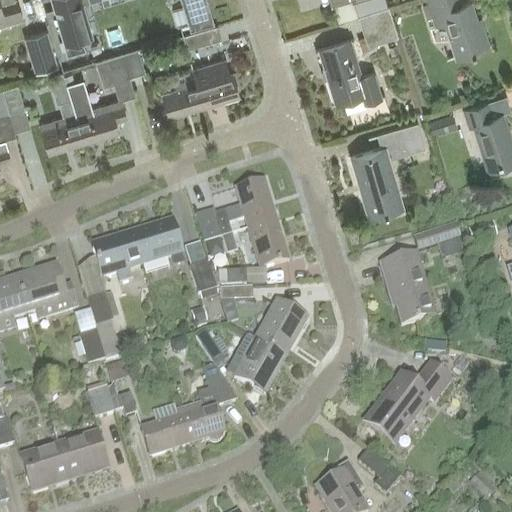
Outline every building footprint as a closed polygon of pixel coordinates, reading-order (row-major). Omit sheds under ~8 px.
[(13,0),(0,3),(0,28),(23,21),(17,0),(13,0)] [(49,0),(66,56),(85,50),(82,39),(90,36),(80,1),(84,0),(49,0)] [(206,0),(180,0),(189,30),(214,23),(206,0)] [(328,0),(331,7),(334,6),(336,12),(356,6),(359,15),(386,7),(384,0),(328,0)] [(425,0),(426,3),(422,5),(426,19),(431,18),(434,28),(444,25),(455,59),(490,48),(484,30),(480,31),(471,2),(462,5),(460,0),(425,0)] [(388,7),(358,17),(367,47),(397,37),(388,7)] [(187,49),(222,39),(218,26),(183,36),(187,49)] [(46,32),(24,38),(35,74),(56,68),(46,32)] [(318,50),(335,104),(360,96),(363,104),(382,99),(374,72),(364,75),(353,40),(318,50)] [(123,54),(129,78),(145,73),(138,50),(123,54)] [(114,82),(129,78),(123,54),(107,59),(114,82)] [(195,78),(203,106),(239,96),(232,73),(229,73),(225,60),(192,70),(195,78)] [(169,116),(203,106),(195,78),(174,84),(176,89),(162,93),(169,116)] [(2,90),(9,114),(24,109),(17,85),(2,90)] [(0,116),(9,114),(2,90),(0,90),(0,116)] [(73,109),(83,142),(118,131),(114,121),(126,117),(121,100),(91,109),(87,93),(71,98),(71,100),(70,100),(73,109)] [(83,142),(73,109),(70,100),(59,104),(63,117),(40,124),(48,152),(83,142)] [(488,171),(511,163),(511,147),(502,114),(491,118),(487,104),(463,111),(468,128),(474,127),(488,171)] [(436,132),(455,127),(451,115),(432,121),(436,132)] [(418,123),(377,136),(381,149),(348,159),(349,160),(351,159),(368,217),(365,217),(365,219),(400,209),(404,220),(405,219),(388,158),(405,153),(405,154),(407,154),(407,152),(425,147),(418,123)] [(0,161),(10,158),(5,140),(0,141),(0,161)] [(246,231),(276,222),(264,182),(233,191),(239,208),(215,215),(213,212),(195,217),(203,245),(221,239),(231,236),(246,231)] [(276,222),(246,231),(258,271),(288,262),(276,222)] [(497,237),(492,222),(466,230),(471,245),(497,237)] [(132,235),(142,268),(182,256),(172,223),(132,235)] [(461,240),(457,225),(413,239),(417,253),(461,240)] [(129,272),(142,268),(132,235),(91,248),(101,280),(115,276),(118,285),(132,281),(129,272)] [(231,236),(221,239),(226,257),(237,254),(231,236)] [(401,328),(434,318),(416,255),(379,266),(389,302),(393,300),(401,328)] [(197,297),(216,291),(206,263),(188,269),(197,297)] [(55,267),(15,279),(26,317),(35,314),(37,321),(77,309),(70,288),(62,290),(55,267)] [(242,286),(241,278),(241,274),(217,275),(218,287),(242,286)] [(26,317),(15,279),(0,283),(0,334),(15,330),(12,321),(26,317)] [(252,302),(251,289),(219,291),(219,303),(252,302)] [(116,340),(111,324),(113,324),(104,296),(86,301),(94,329),(95,329),(104,362),(121,357),(120,356),(116,340)] [(254,341),(285,359),(306,322),(275,304),(254,341)] [(95,332),(78,338),(87,367),(104,362),(95,332)] [(214,369),(225,362),(204,333),(194,340),(214,369)] [(135,351),(131,336),(116,340),(120,356),(135,351)] [(264,397),(285,359),(254,341),(233,379),(264,397)] [(433,403),(449,382),(430,367),(414,388),(400,377),(363,425),(393,447),(429,400),(433,403)] [(175,413),(177,419),(186,448),(207,442),(208,443),(210,445),(212,445),(215,445),(217,444),(219,443),(220,441),(221,439),(222,437),(223,437),(215,409),(236,403),(213,369),(202,372),(208,393),(197,396),(200,406),(175,413)] [(106,390),(104,385),(84,391),(93,421),(114,414),(106,390)] [(118,399),(114,387),(108,389),(115,412),(122,410),(124,418),(136,415),(130,395),(118,399)] [(149,460),(186,448),(177,419),(140,431),(149,460)] [(0,421),(0,449),(13,445),(5,420),(0,421)] [(57,447),(69,483),(107,472),(96,435),(57,447)] [(30,495),(69,483),(57,447),(19,459),(30,495)] [(385,496),(399,479),(366,452),(357,464),(379,480),(373,486),(385,496)] [(337,475),(314,490),(327,511),(365,511),(355,496),(363,491),(346,464),(334,471),(337,475)] [(487,502),(496,492),(477,476),(469,485),(487,502)]
